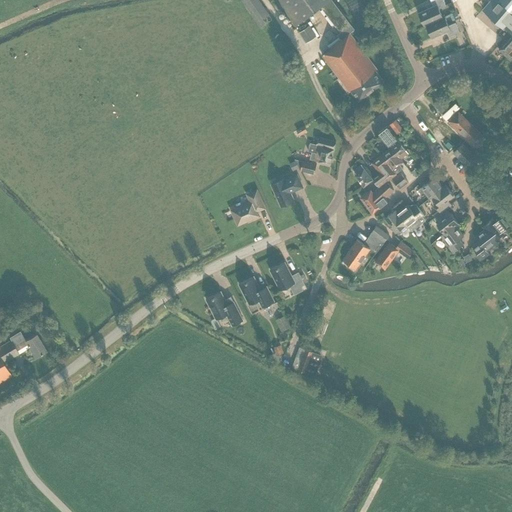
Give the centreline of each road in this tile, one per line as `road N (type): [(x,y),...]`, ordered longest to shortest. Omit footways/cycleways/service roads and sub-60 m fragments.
road 1 (tertiary): [(0,413),(169,294),(322,218),(337,203)]
road 2 (residential): [(337,203),(342,229),(287,360)]
road 3 (tertiary): [(337,203),(354,143),(400,104)]
